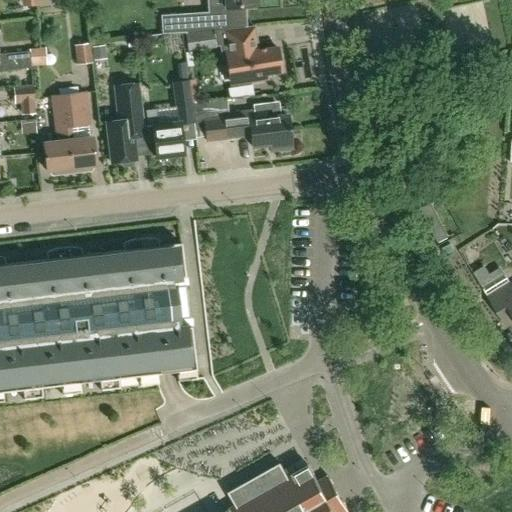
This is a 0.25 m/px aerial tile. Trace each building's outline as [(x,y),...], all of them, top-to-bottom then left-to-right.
[(213,0),(214,9),(223,8),(225,29),(244,27),(246,27),(244,6),(254,6),(253,0),(213,0)] [(162,35),(184,33),(198,32),(196,14),(160,16),(162,35)] [(268,78),(267,73),(282,70),(278,47),(258,50),(255,26),(246,27),(244,27),(225,29),(215,30),(218,48),(222,47),(224,56),(228,55),(233,82),(251,79),(251,80),(268,78)] [(74,45),(76,65),(92,63),(90,43),(74,45)] [(104,46),(91,47),(93,61),(106,59),(104,46)] [(45,49),(30,50),(31,66),(47,65),(45,49)] [(0,72),(7,72),(7,70),(30,68),(29,52),(0,53),(0,72)] [(172,82),(176,123),(157,126),(155,110),(145,111),(149,142),(154,142),(155,158),(183,155),(179,124),(194,123),(192,103),(191,103),(188,80),(172,82)] [(133,137),(145,136),(139,84),(114,87),(118,121),(106,123),(111,163),(120,162),(120,165),(123,167),(131,166),(133,164),(133,160),(136,160),(133,137)] [(33,102),(32,85),(12,86),(13,104),(33,102)] [(85,93),(79,94),(64,96),(64,113),(71,172),(80,170),(82,172),(90,171),(92,169),(92,165),(95,165),(91,138),(90,138),(85,93)] [(52,97),(57,142),(44,143),(47,170),(50,170),(51,174),(53,176),(61,175),(63,173),(71,172),(64,113),(64,96),(52,97)] [(192,103),(194,123),(195,123),(194,117),(203,116),(206,140),(250,135),(251,146),(274,143),(274,147),(278,150),(288,149),(290,146),(290,141),(291,141),(288,115),(279,116),(278,103),(253,106),(253,110),(222,114),(220,101),(193,105),(192,103)] [(35,120),(25,121),(26,134),(36,134),(35,120)] [(0,402),(4,402),(3,393),(22,390),(24,400),(42,398),(41,388),(61,386),(62,395),(81,393),(80,384),(100,381),(101,391),(120,389),(119,379),(138,377),(139,386),(158,384),(157,374),(177,372),(178,382),(197,380),(196,370),(191,327),(182,328),(181,320),(190,319),(186,286),(177,287),(176,279),(185,278),(181,244),(159,246),(159,240),(139,239),(122,244),(123,251),(81,255),(81,249),(62,248),(45,253),(45,260),(4,264),(4,258),(0,257),(0,402)] [(511,286),(510,284),(488,298),(507,327),(511,323),(511,286)] [(345,511),(348,511),(329,478),(319,484),(309,467),(288,479),(280,464),(228,493),(237,508),(229,511),(345,511)]
